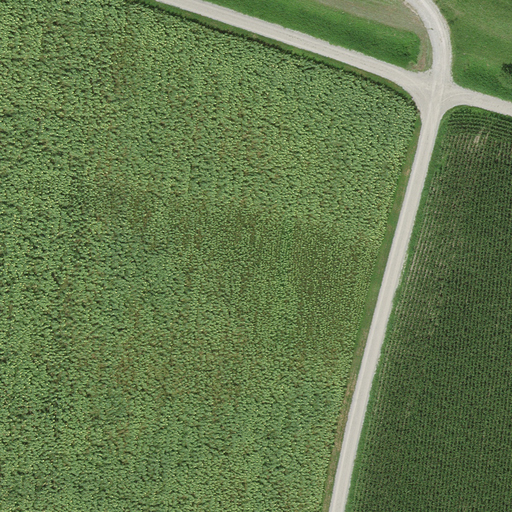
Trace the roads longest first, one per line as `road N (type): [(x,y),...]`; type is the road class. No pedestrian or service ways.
road 1 (track): [(415,0),(434,28),(439,90),(344,511)]
road 2 (track): [(511,113),(167,0)]
